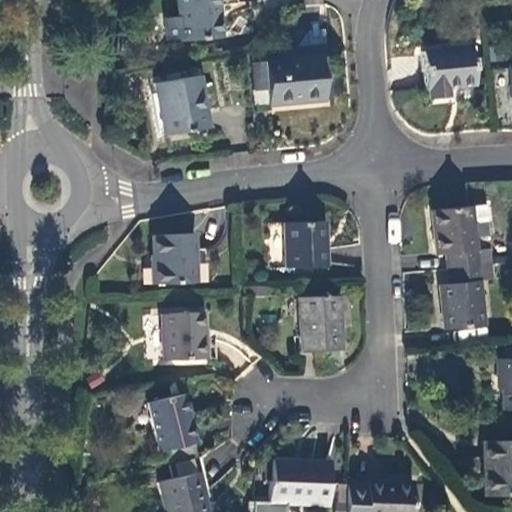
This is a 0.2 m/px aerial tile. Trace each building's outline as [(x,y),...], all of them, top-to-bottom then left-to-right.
[(237,4),(236,0),(175,0),(177,16),(163,17),(165,40),(179,39),(179,41),(219,37),(217,6),(237,4)] [(473,84),(470,46),(420,51),(424,89),(426,89),(427,99),(447,97),(446,87),(473,84)] [(323,99),(319,56),(263,61),(267,102),(299,98),(299,101),(323,99)] [(161,135),(206,127),(197,75),(153,83),(161,135)] [(488,235),(484,204),(429,210),(434,255),(444,253),(446,268),(475,265),(490,264),(489,248),(474,250),(473,236),(488,235)] [(281,222),(283,268),(323,267),(322,221),(281,222)] [(151,235),(152,284),(194,282),(192,233),(151,235)] [(490,264),(475,265),(477,281),(492,279),(490,264)] [(447,284),(437,285),(441,330),(482,325),(477,281),(475,265),(446,268),(447,284)] [(266,285),(242,287),(242,297),(266,295),(266,285)] [(338,350),(337,297),(296,298),(298,351),(338,350)] [(201,358),(214,359),(214,339),(201,337),(200,312),(160,314),(161,360),(201,358)] [(511,344),(503,344),(503,359),(511,358),(511,344)] [(495,375),(500,375),(500,411),(511,410),(511,358),(503,359),(494,359),(495,375)] [(164,464),(195,456),(191,441),(194,441),(182,392),(145,402),(157,450),(160,449),(164,464)] [(511,495),(511,440),(481,441),(482,496),(511,495)] [(267,501),(251,501),(251,511),(284,511),(285,503),(327,505),(329,461),(271,459),(270,480),(268,481),(267,501)] [(205,511),(196,471),(156,481),(163,511),(205,511)] [(344,511),(410,511),(411,483),(345,482),(344,511)]
